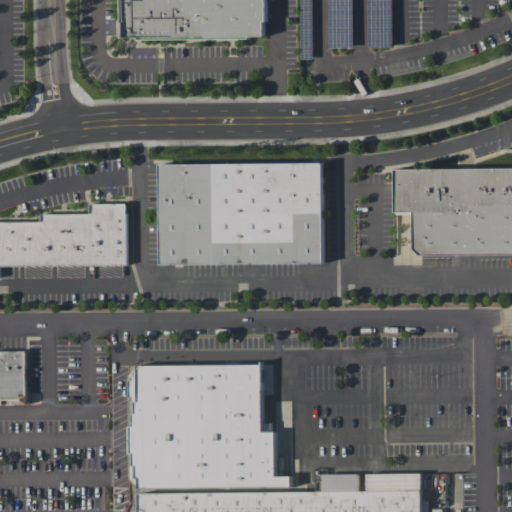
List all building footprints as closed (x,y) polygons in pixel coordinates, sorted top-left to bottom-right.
[(268,0),(269,23),(264,23),(264,35),(249,35),(249,39),(139,41),(139,36),(122,37),(121,0),(268,0)] [(159,164),(322,162),(323,262),(160,264),(159,164)] [(394,169),(511,167),(511,255),(421,256),(414,250),(414,213),(395,214),(394,169)] [(0,280),(2,280),(2,266),(127,265),(127,201),(88,201),(88,213),(43,213),(43,222),(0,222),(0,280)] [(28,404),(0,404),(0,351),(28,351),(28,404)] [(263,431),(274,431),(275,475),(292,475),(292,487),(139,489),(137,365),(262,364),(263,431)] [(359,490),(358,473),(323,474),(323,491),(359,490)] [(422,489),(422,473),(367,474),(367,490),(422,489)] [(424,511),(139,511),(139,495),(424,490),(424,511)]
